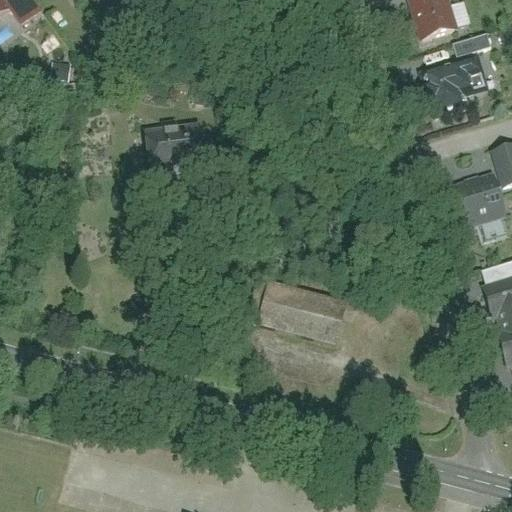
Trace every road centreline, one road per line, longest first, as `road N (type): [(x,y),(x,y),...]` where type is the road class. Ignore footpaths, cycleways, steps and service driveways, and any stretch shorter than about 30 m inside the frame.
road 1 (secondary): [(481,483),(0,357)]
road 2 (residential): [(481,483),(482,445),(399,155)]
road 3 (residential): [(399,155),(347,0)]
